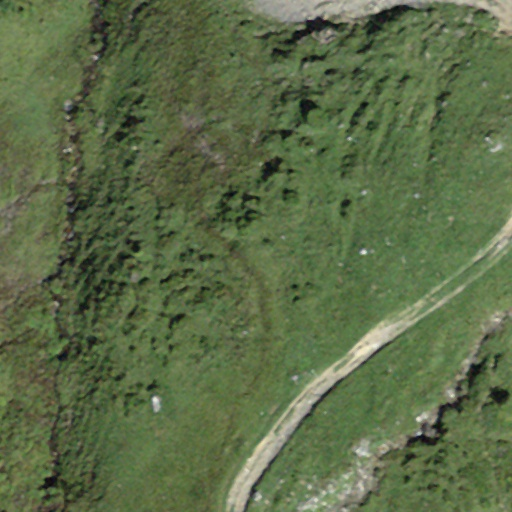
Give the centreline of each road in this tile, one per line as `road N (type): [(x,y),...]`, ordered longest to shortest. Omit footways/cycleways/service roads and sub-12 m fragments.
road 1 (track): [(239,511),(244,485),(315,387),(474,268),(511,226)]
road 2 (track): [(403,0),(307,12),(255,0)]
